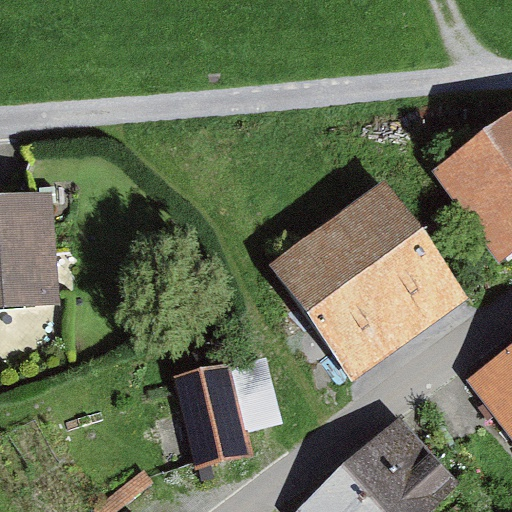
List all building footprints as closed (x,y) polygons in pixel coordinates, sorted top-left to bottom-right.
[(511,253),(511,121),(429,179),(491,268),(511,253)] [(460,304),(379,190),(263,272),(343,386),(460,304)] [(0,315),(46,311),(37,210),(0,212),(0,315)] [(511,349),(471,379),(511,434),(511,349)] [(263,361),(176,383),(198,466),(251,452),(246,434),(280,426),(263,361)] [(435,511),(463,489),(406,423),(219,511),(220,511),(435,511)]
